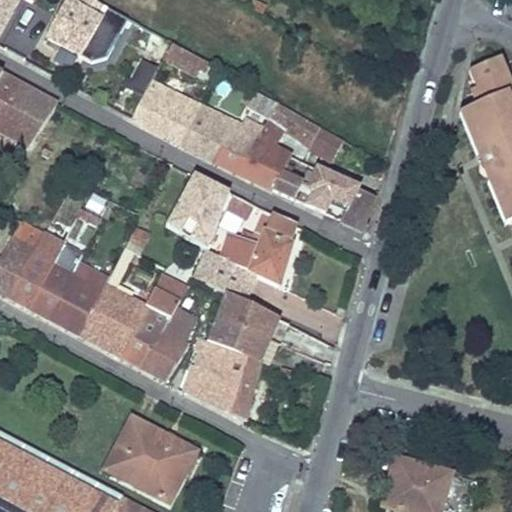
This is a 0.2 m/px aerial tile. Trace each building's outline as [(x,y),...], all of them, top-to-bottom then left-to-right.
[(106,9),(89,0),(70,0),(48,40),(72,54),(78,44),(84,48),(106,9)] [(89,0),(106,9),(118,17),(128,0),(89,0)] [(139,0),(128,0),(118,17),(132,24),(171,46),(173,46),(185,26),(139,0)] [(230,46),(189,23),(177,45),(217,69),(230,46)] [(79,58),(84,48),(78,44),(72,54),(79,58)] [(171,46),(163,61),(197,79),(200,73),(206,76),(210,67),(173,46),(171,46)] [(152,83),(161,67),(144,59),(131,82),(127,80),(123,86),(145,97),(152,84),(152,83)] [(475,89),(482,107),(511,94),(511,89),(504,69),(500,61),(500,60),(469,73),(475,89)] [(206,76),(200,73),(197,79),(202,82),(206,76)] [(0,75),(0,132),(23,88),(2,76),(0,75)] [(152,83),(152,84),(145,97),(133,121),(179,146),(200,106),(152,83)] [(40,97),(23,88),(0,132),(0,135),(12,142),(40,97)] [(468,92),(475,110),(482,107),(475,89),(468,92)] [(251,91),(243,105),(249,108),(257,94),(251,91)] [(257,94),(249,108),(270,120),(279,107),(257,94)] [(475,110),(463,115),(459,117),(471,145),(477,159),(481,157),(484,163),(482,164),(481,167),(480,170),(480,173),(482,176),(485,178),(487,179),(490,178),(493,184),(488,186),(505,228),(510,226),(511,230),(511,94),(482,107),(475,110)] [(40,97),(12,142),(28,151),(57,106),(40,97)] [(200,106),(179,146),(213,163),(226,138),(250,150),(256,140),(262,131),(245,121),(241,127),(200,106)] [(262,131),(256,140),(272,149),(284,130),(309,148),(308,149),(331,164),(344,144),(280,106),(279,107),(270,120),(262,131)] [(226,138),(213,163),(294,202),(303,185),(289,179),(292,173),(286,170),(290,159),(272,149),(256,140),(250,150),(226,138)] [(193,177),(166,229),(181,238),(189,243),(206,253),(224,209),(229,196),(221,191),(201,182),(193,177)] [(357,192),(341,222),(367,234),(376,201),(357,192)] [(229,196),(224,209),(245,220),(252,208),(229,196)] [(81,210),(77,219),(97,228),(102,219),(81,210)] [(265,214),(260,227),(267,230),(272,218),(265,214)] [(194,280),(220,292),(231,266),(240,270),(278,289),(296,229),(272,218),(267,230),(260,227),(255,240),(263,243),(260,250),(241,244),(229,239),(221,261),(206,253),(202,262),(194,280)] [(0,294),(8,300),(43,236),(20,224),(0,260),(0,294)] [(127,251),(143,255),(149,234),(133,229),(127,251)] [(43,236),(8,300),(29,310),(61,246),(62,246),(43,236)] [(244,236),(241,244),(260,250),(263,243),(255,240),(244,236)] [(206,253),(189,243),(184,253),(202,262),(206,253)] [(113,244),(106,261),(117,266),(124,250),(113,244)] [(61,246),(29,310),(48,321),(77,265),(82,256),(61,246)] [(117,266),(81,338),(120,359),(146,308),(113,292),(129,262),(133,255),(124,250),(117,266)] [(117,266),(106,261),(98,275),(77,265),(48,321),(81,338),(117,266)] [(225,294),(228,297),(240,270),(231,266),(220,292),(225,294)] [(146,308),(120,359),(142,371),(177,311),(179,306),(154,292),(146,308)] [(198,340),(198,341),(259,367),(259,366),(267,339),(271,341),(278,321),(228,297),(225,294),(207,343),(198,340)] [(177,311),(142,371),(166,384),(190,347),(186,345),(188,339),(179,334),(188,317),(177,311)] [(188,339),(197,322),(188,317),(179,334),(188,339)] [(259,367),(198,341),(194,351),(203,354),(197,371),(193,369),(184,394),(244,424),(259,367)] [(179,467),(188,450),(132,420),(105,472),(124,482),(127,475),(153,490),(150,496),(168,505),(186,471),(179,467)] [(115,511),(123,499),(0,434),(0,511),(115,511)] [(186,471),(196,454),(188,450),(179,467),(186,471)] [(396,483),(389,510),(396,511),(440,511),(451,476),(396,460),(389,481),(396,483)] [(153,490),(127,475),(124,482),(150,496),(153,490)] [(389,481),(382,508),(389,510),(396,483),(389,481)] [(148,511),(123,499),(115,511),(148,511)]
